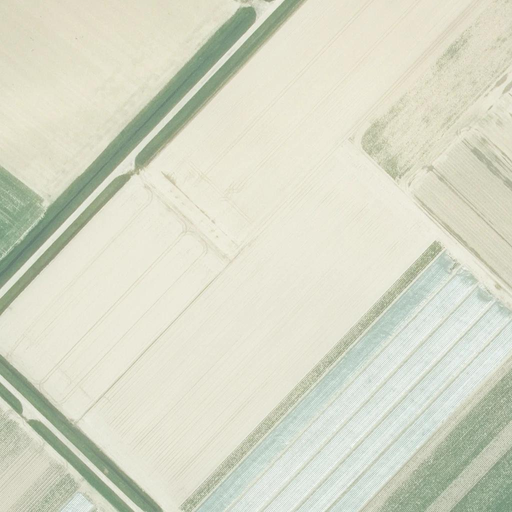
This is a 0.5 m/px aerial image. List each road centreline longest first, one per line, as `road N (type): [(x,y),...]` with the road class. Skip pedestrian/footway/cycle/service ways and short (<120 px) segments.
road 1 (track): [(0,294),(280,0)]
road 2 (track): [(140,511),(0,378)]
